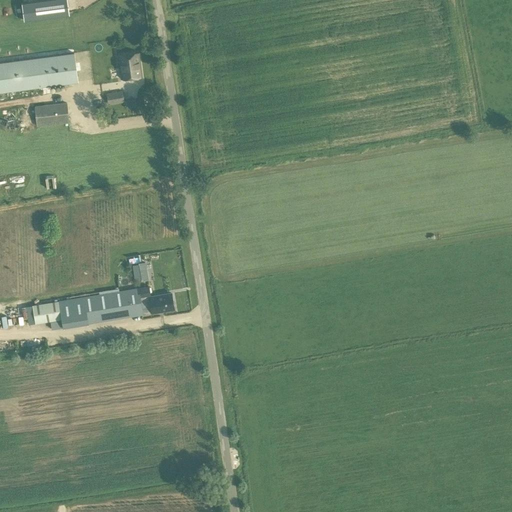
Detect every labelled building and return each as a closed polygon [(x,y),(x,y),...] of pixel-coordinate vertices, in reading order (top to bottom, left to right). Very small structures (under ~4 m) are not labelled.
[(69,14),(66,0),(39,0),(22,2),(24,20),(69,14)] [(122,54),(118,55),(121,78),(125,78),(126,78),(136,77),(137,76),(142,76),(139,53),(134,53),(134,52),(122,54)] [(0,91),(78,82),(74,53),(0,62),(0,91)] [(122,91),(107,93),(108,105),(124,102),(122,91)] [(135,99),(125,100),(127,113),(137,111),(135,99)] [(67,103),(35,107),(38,126),(70,122),(67,103)] [(138,263),(138,264),(139,272),(147,271),(145,262),(138,263)] [(138,264),(132,265),(134,280),(141,279),(139,272),(138,264)] [(148,286),(32,305),(35,324),(50,321),(51,330),(142,315),(141,308),(150,307),(151,313),(174,309),(171,293),(150,296),(148,286)]
